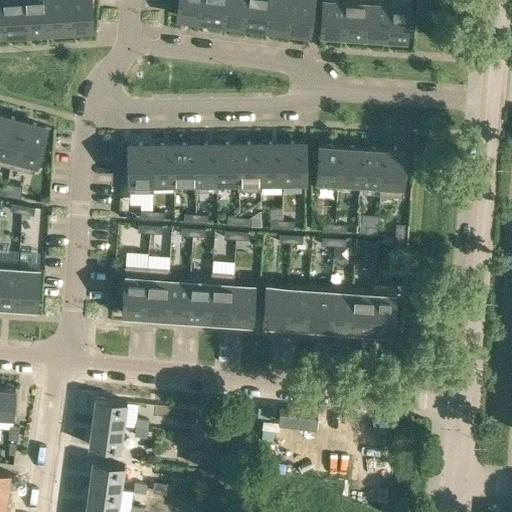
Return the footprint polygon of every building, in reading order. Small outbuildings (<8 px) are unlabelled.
[(2,0),(5,32),(27,31),(24,0),(2,0)] [(24,0),(27,31),(49,30),(46,0),(24,0)] [(46,0),(49,30),(71,28),(68,0),(46,0)] [(68,0),(71,28),(91,27),(89,0),(68,0)] [(201,0),(180,0),(178,15),(199,18),(201,0)] [(223,0),(201,0),(199,18),(221,21),(223,0)] [(245,0),(223,0),(221,21),(242,23),(245,0)] [(267,0),(245,0),(242,23),(264,26),(267,0)] [(288,0),(267,0),(264,26),(285,29),(288,0)] [(311,0),(288,0),(285,29),(308,32),(311,0)] [(343,0),(320,0),(319,33),(341,34),(343,0)] [(365,0),(343,0),(341,34),(363,36),(365,0)] [(386,0),(365,0),(363,36),(384,37),(386,0)] [(409,1),(396,0),(386,0),(384,37),(407,39),(409,1)] [(0,162),(11,166),(23,119),(2,114),(0,122),(0,162)] [(23,119),(11,166),(32,171),(45,125),(23,119)] [(238,141),(216,142),(217,180),(238,180),(238,141)] [(259,141),(238,141),(238,180),(260,179),(259,141)] [(281,141),(259,141),(260,179),(281,179),(281,141)] [(303,141),(281,141),(281,179),(304,179),(303,141)] [(340,143),(318,141),(315,179),(337,181),(340,143)] [(173,142),(151,143),(152,181),(173,180),(173,142)] [(195,142),(173,142),(173,180),(195,180),(195,142)] [(216,142),(195,142),(195,180),(217,180),(216,142)] [(151,143),(129,143),(129,181),(152,181),(151,143)] [(362,144),(340,143),(337,181),(359,182),(362,144)] [(383,146),(362,144),(359,182),(380,184),(383,146)] [(406,147),(383,146),(380,184),(403,185),(406,147)] [(0,193),(6,194),(8,182),(6,182),(5,186),(0,184),(0,193)] [(8,182),(6,194),(20,197),(22,185),(8,182)] [(9,209),(21,212),(23,203),(11,201),(9,209)] [(23,203),(21,212),(33,214),(35,206),(23,203)] [(152,209),(140,209),(140,217),(152,217),(152,209)] [(164,210),(152,209),(152,217),(164,218),(164,210)] [(195,212),(183,212),(183,220),(195,220),(195,212)] [(207,213),(195,212),(195,220),(207,221),(207,213)] [(239,215),(227,215),(226,223),(238,223),(239,215)] [(251,216),(239,215),(238,223),(250,224),(251,216)] [(282,219),(270,218),(269,226),(281,226),(282,219)] [(294,219),(282,219),(281,226),(293,227),(294,219)] [(334,222),(322,221),(322,229),(334,230),(334,222)] [(150,223),(138,222),(137,230),(149,231),(150,223)] [(346,223),(334,222),(334,230),(346,231),(346,223)] [(162,224),(150,223),(149,231),(161,232),(162,224)] [(378,225),(366,224),(365,232),(377,233),(378,225)] [(193,226),(181,225),(180,233),(192,234),(193,226)] [(205,227),(193,226),(192,234),(204,235),(205,227)] [(406,226),(398,226),(397,238),(405,238),(406,226)] [(236,229),(224,228),(223,236),(235,237),(236,229)] [(248,230),(236,229),(235,237),(247,238),(248,230)] [(291,233),(279,232),(278,240),(290,241),(291,233)] [(302,234),(291,233),(290,241),(302,242),(302,234)] [(334,236),(322,235),(321,243),(333,244),(334,236)] [(346,237),(334,236),(333,244),(345,245),(346,237)] [(377,239),(365,238),(364,246),(376,247),(377,239)] [(405,238),(397,238),(396,250),(404,250),(405,238)] [(18,266),(19,261),(0,259),(0,302),(15,304),(18,266)] [(40,268),(18,266),(15,304),(37,305),(40,268)] [(146,275),(124,273),(121,311),(143,313),(146,275)] [(168,276),(146,275),(143,313),(165,314),(168,276)] [(189,278),(168,276),(165,314),(187,316),(189,278)] [(211,279),(189,278),(187,316),(208,318),(211,279)] [(232,281),(211,279),(208,318),(230,319),(232,281)] [(255,283),(232,281),(230,319),(252,321),(255,283)] [(287,285),(264,283),(262,321),(284,323),(287,285)] [(308,286),(287,285),(284,323),(306,324),(308,286)] [(330,288),(308,286),(306,324),(327,326),(330,288)] [(352,289),(330,288),(327,326),(349,327),(352,289)] [(373,291),(352,289),(349,327),(370,329),(373,291)] [(396,292),(373,291),(370,329),(393,331),(396,292)] [(0,385),(0,413),(13,414),(14,386),(0,385)] [(128,401),(97,396),(93,420),(125,425),(128,401)] [(269,417),(270,408),(258,407),(257,416),(269,417)] [(136,418),(135,426),(147,427),(148,419),(136,418)] [(125,425),(93,420),(89,444),(121,449),(125,425)] [(18,439),(19,425),(10,424),(9,438),(18,439)] [(147,427),(135,426),(134,434),(146,436),(147,427)] [(195,463),(205,464),(206,451),(196,450),(195,463)] [(93,460),(90,484),(122,489),(125,465),(93,460)] [(0,468),(0,493),(6,494),(10,470),(0,468)] [(153,480),(152,490),(165,492),(167,482),(153,480)] [(134,482),(133,490),(145,491),(146,483),(134,482)] [(90,484),(87,507),(118,511),(122,489),(90,484)]
